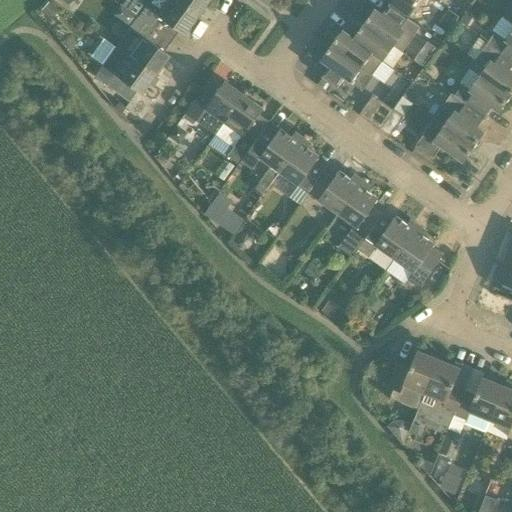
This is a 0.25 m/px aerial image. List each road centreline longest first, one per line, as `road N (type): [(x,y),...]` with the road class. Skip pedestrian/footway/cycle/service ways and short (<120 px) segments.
road 1 (residential): [(482,231),(271,75),(323,0)]
road 2 (residential): [(511,351),(445,323),(482,231)]
